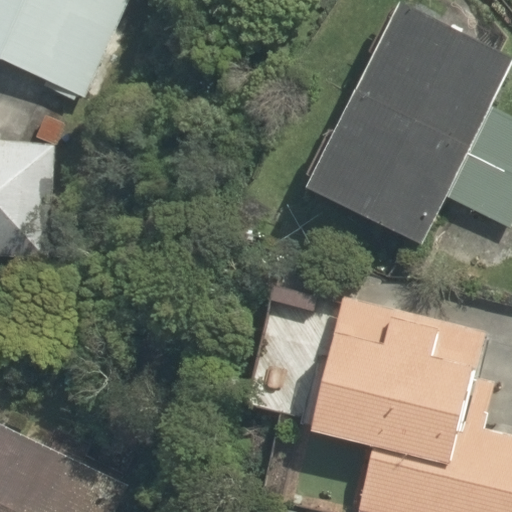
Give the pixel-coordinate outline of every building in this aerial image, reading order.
[(0,0),(0,62),(78,99),(124,0),(0,0)] [(506,53),(401,0),(393,0),(300,185),(412,241),(435,195),(506,231),(511,219),(511,113),(483,99),(506,53)] [(0,131),(0,257),(45,258),(49,133),(0,131)] [(371,440),(354,506),(381,511),(511,511),(511,446),(448,432),(471,331),(328,298),(299,423),(371,440)] [(95,511),(110,483),(0,426),(0,511),(95,511)]
